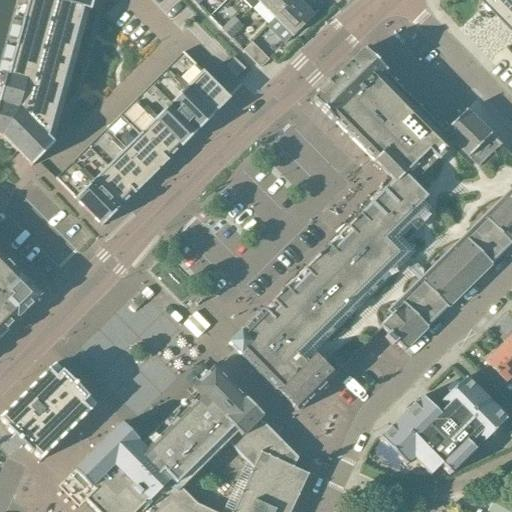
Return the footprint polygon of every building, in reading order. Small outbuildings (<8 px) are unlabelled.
[(4,75),(0,89),(0,137),(1,137),(31,167),(54,145),(47,138),(82,10),(89,12),(92,0),(27,0),(6,76),(4,75)] [(293,0),(260,0),(257,3),(274,20),(294,0),(293,0)] [(294,0),(274,20),(292,37),(311,17),(294,0)] [(511,0),(487,0),(483,4),(507,30),(511,35),(511,0)] [(233,17),(220,30),(225,35),(238,22),(233,17)] [(238,22),(225,35),(230,40),(243,28),(238,22)] [(258,69),(267,61),(250,44),(242,52),(258,69)] [(239,333),(228,344),(239,356),(277,393),(296,413),(381,329),(387,335),(384,338),(392,346),(395,343),(403,352),(511,244),(511,159),(464,111),(443,132),(362,51),(311,102),(333,124),(334,123),(392,182),(282,291),(270,303),(271,304),(263,312),(262,311),(239,333)] [(182,53),(181,54),(201,74),(186,89),(212,116),(228,99),(202,73),(182,53)] [(225,67),(236,77),(244,69),(233,59),(225,67)] [(186,89),(169,105),(196,133),(213,116),(212,116),(186,89)] [(169,105),(154,121),(180,147),(181,148),(196,133),(169,105)] [(154,121),(140,135),(166,161),(180,147),(154,121)] [(140,135),(123,151),(150,179),(167,162),(166,161),(140,135)] [(123,151),(106,168),(132,195),(133,196),(150,179),(123,151)] [(106,168),(92,182),(118,209),(132,195),(106,168)] [(56,179),(55,180),(74,200),(101,227),(119,209),(118,209),(92,182),(75,199),(56,179)] [(0,334),(39,296),(33,290),(32,289),(21,279),(0,256),(0,334)] [(511,335),(493,354),(511,372),(511,335)] [(482,378),(481,378),(508,405),(509,404),(511,401),(511,372),(493,354),(484,363),(490,369),(482,378)] [(0,421),(5,427),(4,428),(13,437),(22,446),(31,455),(32,454),(38,460),(38,461),(39,462),(41,461),(40,460),(88,413),(88,414),(89,412),(93,408),(95,406),(94,405),(93,405),(87,399),(61,372),(60,372),(54,366),(53,365),(52,366),(48,370),(47,370),(46,371),(0,417),(0,421)] [(297,459),(259,421),(261,419),(212,368),(190,390),(193,393),(139,445),(120,425),(72,472),(89,489),(91,488),(94,491),(84,501),(94,511),(289,511),(307,476),(292,469),(297,459)] [(420,397),(378,439),(404,466),(412,458),(429,476),(439,466),(448,476),(474,451),(468,445),(474,439),(480,445),(505,420),(464,379),(439,403),(440,404),(433,411),(420,397)] [(494,499),(487,511),(486,511),(500,511),(504,505),(494,499)]
